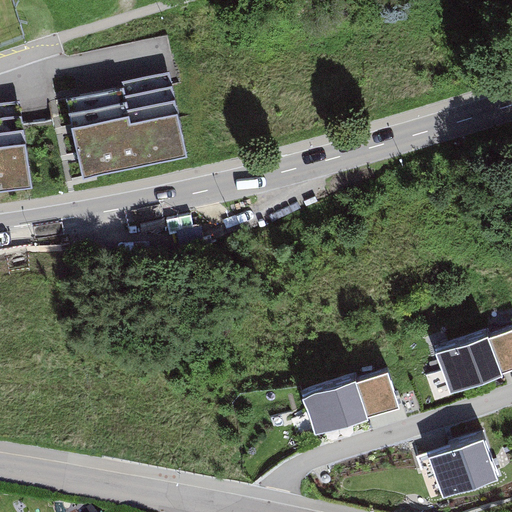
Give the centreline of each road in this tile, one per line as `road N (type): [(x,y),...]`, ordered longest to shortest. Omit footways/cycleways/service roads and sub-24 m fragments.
road 1 (tertiary): [(0,229),(195,195),(511,107)]
road 2 (residential): [(236,509),(307,469),(511,394)]
road 3 (residential): [(0,468),(236,509)]
